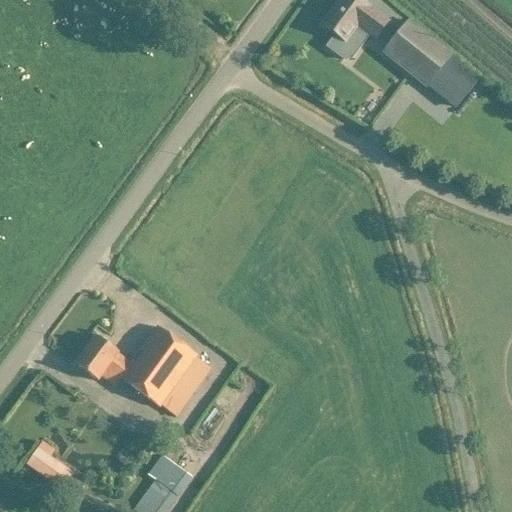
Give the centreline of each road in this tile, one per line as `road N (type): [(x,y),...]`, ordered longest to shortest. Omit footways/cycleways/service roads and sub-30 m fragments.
road 1 (unclassified): [(236,64),(0,395)]
road 2 (unknown): [(399,182),(477,511)]
road 3 (unclassified): [(511,219),(399,182),(236,64)]
